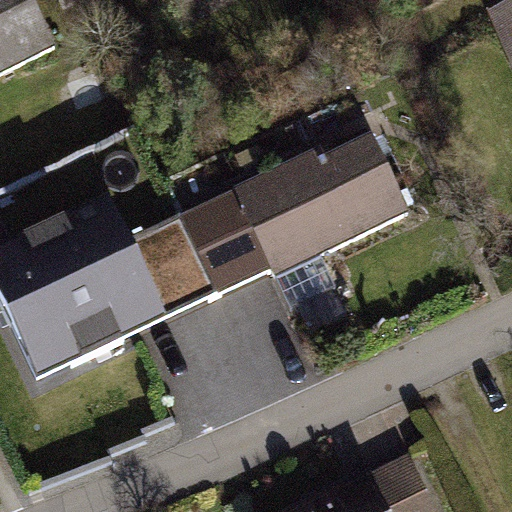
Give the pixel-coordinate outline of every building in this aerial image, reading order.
[(0,0),(0,69),(51,46),(28,0),(0,0)] [(511,0),(493,0),(472,10),(511,91),(511,0)] [(363,124),(226,188),(271,274),(410,210),(363,124)] [(46,212),(0,233),(0,331),(3,340),(138,278),(99,197),(53,220),(46,212)] [(437,511),(409,450),(274,511),(437,511)]
